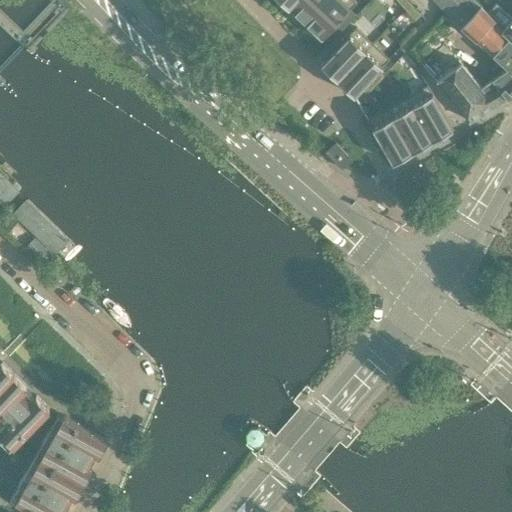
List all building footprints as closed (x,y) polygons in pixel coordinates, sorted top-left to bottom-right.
[(293,0),(288,6),(305,22),(325,0),(293,0)] [(325,0),(305,22),(322,38),(325,35),(349,10),(355,3),(352,0),(325,0)] [(407,0),(396,0),(405,9),(411,4),(407,0)] [(507,70),(492,80),(509,98),(511,95),(511,41),(493,23),(495,21),(487,13),(474,0),(434,0),(444,10),(462,27),(507,70)] [(411,4),(405,9),(415,21),(421,15),(411,4)] [(511,18),(505,13),(496,4),(487,13),(495,21),(493,23),(511,41),(511,18)] [(349,10),(325,35),(330,41),(354,15),(349,10)] [(349,34),(321,64),(337,80),(366,50),(373,43),(356,27),(349,34)] [(366,50),(337,80),(354,96),(361,89),(369,80),(378,72),(383,66),(390,59),(373,43),(366,50)] [(398,60),(389,69),(395,75),(404,66),(398,60)] [(461,64),(437,81),(470,122),(496,106),(509,98),(492,80),(481,88),(461,64)] [(378,72),(369,80),(375,86),(384,77),(378,72)] [(369,80),(361,89),(367,95),(375,86),(369,80)] [(428,85),(408,96),(413,106),(433,141),(453,129),(433,95),(428,85)] [(408,96),(388,108),(393,117),(413,152),(433,141),(413,106),(408,96)] [(388,108),(367,119),(373,129),(393,163),(413,152),(393,117),(388,108)] [(326,152),(342,169),(351,161),(336,143),(326,152)] [(0,165),(0,204),(4,208),(23,189),(0,165)] [(78,250),(27,199),(12,215),(63,265),(78,250)] [(0,388),(14,374),(0,360),(0,388)] [(14,374),(0,388),(0,429),(15,444),(50,408),(14,374)] [(63,416),(39,458),(83,483),(107,440),(63,416)] [(248,434),(248,440),(253,444),(260,444),(264,439),(263,432),(258,428),(252,429),(248,434)] [(66,511),(83,483),(39,458),(15,501),(34,511),(66,511)]
